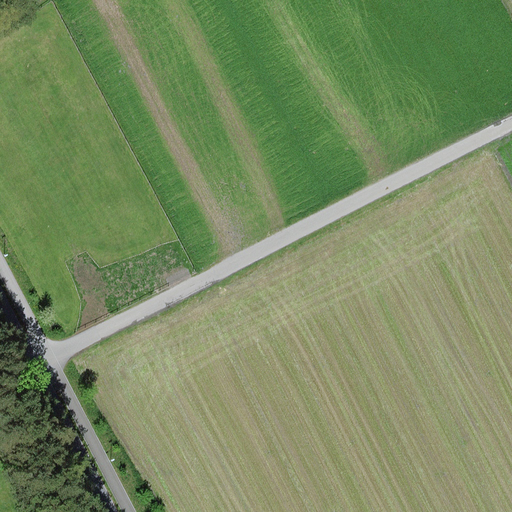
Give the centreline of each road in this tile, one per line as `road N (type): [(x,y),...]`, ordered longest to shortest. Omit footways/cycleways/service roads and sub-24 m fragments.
road 1 (track): [(33,365),(511,122)]
road 2 (unclassified): [(0,305),(101,511)]
